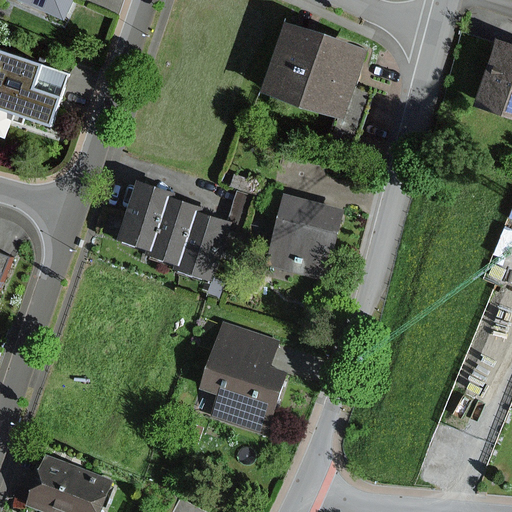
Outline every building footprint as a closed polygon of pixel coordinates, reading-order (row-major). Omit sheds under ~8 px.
[(44,0),(81,17),(89,0),(44,0)] [(260,92),(338,118),(361,51),(283,25),(260,92)] [(50,66),(0,50),(0,85),(9,88),(4,105),(65,125),(73,98),(43,89),(50,66)] [(511,110),(511,51),(496,105),(511,110)] [(191,190),(156,177),(134,238),(170,251),(189,194),(191,190)] [(223,205),(189,194),(170,251),(169,254),(198,264),(216,209),(221,211),(223,205)] [(272,265),(325,278),(341,211),(288,198),(272,265)] [(221,211),(216,209),(198,264),(196,268),(228,279),(248,220),(221,211)] [(1,242),(0,246),(0,310),(5,313),(29,253),(1,242)] [(214,415),(269,432),(286,375),(271,370),(280,342),(225,324),(204,390),(221,395),(214,415)] [(52,502),(81,511),(117,511),(129,479),(67,458),(52,502)]
